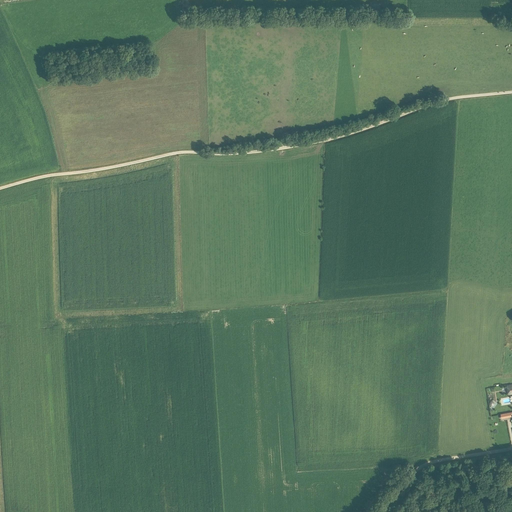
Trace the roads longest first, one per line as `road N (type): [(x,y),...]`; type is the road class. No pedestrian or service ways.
road 1 (track): [(0,187),(175,153),(267,151),(342,136),(444,100),(511,92)]
road 2 (track): [(379,511),(418,467),(484,454)]
